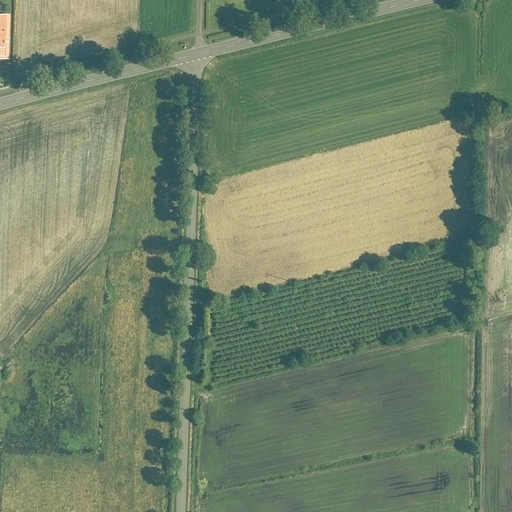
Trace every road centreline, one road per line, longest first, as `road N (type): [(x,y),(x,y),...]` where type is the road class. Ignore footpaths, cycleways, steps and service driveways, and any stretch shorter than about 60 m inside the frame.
road 1 (residential): [(197,54),(181,511)]
road 2 (tertiary): [(413,0),(197,54)]
road 3 (tertiary): [(197,54),(0,105)]
